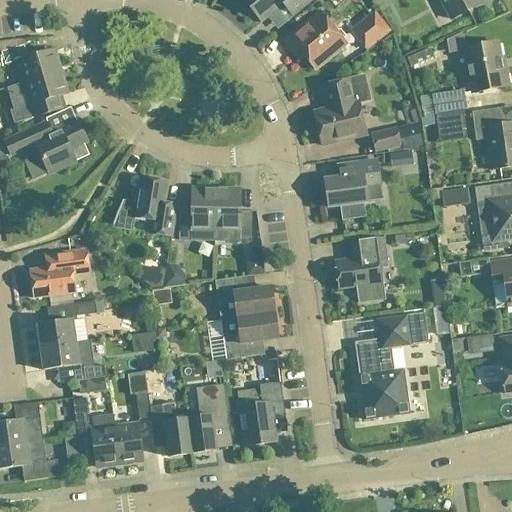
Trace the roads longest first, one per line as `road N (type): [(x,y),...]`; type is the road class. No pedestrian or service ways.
road 1 (residential): [(283,154),(332,483)]
road 2 (residential): [(283,154),(199,159),(126,124),(106,99),(78,1)]
road 3 (residential): [(135,0),(182,17),(237,58),(255,79),(283,154)]
road 4 (unclassified): [(332,483),(127,511)]
road 5 (unclassified): [(511,457),(332,483)]
